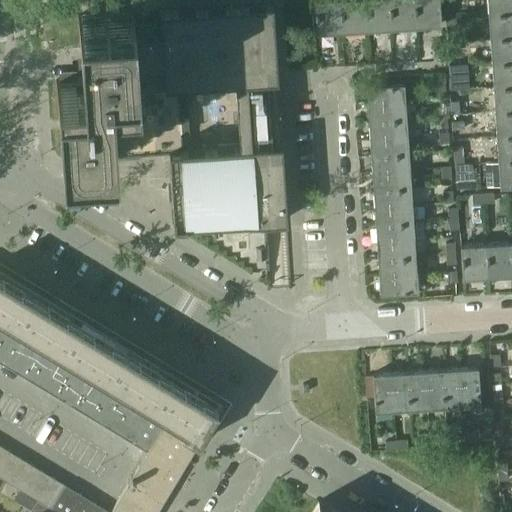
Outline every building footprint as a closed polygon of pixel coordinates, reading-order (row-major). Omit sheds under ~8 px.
[(339,0),(314,0),(316,32),(341,31),(339,0)] [(364,0),(339,0),(341,31),(366,29),(364,0)] [(388,0),(364,0),(366,29),(391,27),(388,0)] [(413,0),(388,0),(391,27),(415,26),(413,0)] [(438,0),(413,0),(415,26),(440,24),(438,0)] [(511,0),(486,0),(488,13),(511,11),(511,0)] [(277,85),(272,2),(159,10),(159,6),(132,8),(132,11),(129,12),(129,8),(106,10),(107,13),(103,13),(103,10),(80,11),(81,15),(77,15),(81,78),(55,80),(60,158),(63,158),(64,161),(86,160),(86,156),(89,156),(90,160),(112,158),(112,155),(115,154),(116,158),(139,156),(138,153),(168,151),(173,225),(263,219),(267,286),(279,286),(290,285),(286,218),(281,143),(277,85)] [(454,15),(453,2),(446,2),(446,15),(454,15)] [(511,11),(488,13),(489,38),(511,36),(511,11)] [(455,16),(446,16),(445,16),(445,25),(456,25),(455,16)] [(511,36),(489,38),(491,62),(511,60),(511,36)] [(455,40),(447,41),(447,51),(456,51),(455,40)] [(511,60),(491,62),(492,86),(511,84),(511,60)] [(457,78),(449,78),(449,89),(458,89),(457,78)] [(436,90),(444,89),(444,79),(435,79),(436,90)] [(403,83),(366,85),(367,103),(404,100),(403,83)] [(511,84),(492,86),(494,112),(511,110),(511,84)] [(404,100),(367,103),(368,120),(405,118),(404,100)] [(459,100),(450,101),(450,102),(451,114),(459,113),(459,102),(459,100)] [(441,114),(451,114),(450,102),(441,103),(441,114)] [(511,110),(494,112),(496,136),(511,134),(511,110)] [(446,116),(437,116),(438,127),(447,126),(446,116)] [(405,118),(368,120),(369,137),(406,134),(405,118)] [(464,120),(452,121),(452,129),(465,128),(464,120)] [(447,132),(438,133),(439,143),(448,143),(447,132)] [(406,134),(369,137),(370,154),(407,151),(406,134)] [(511,134),(496,136),(497,160),(511,158),(511,134)] [(462,146),(453,147),(454,163),(463,162),(462,146)] [(407,151),(370,154),(371,171),(408,168),(407,151)] [(511,158),(497,160),(499,186),(511,184),(511,158)] [(454,164),(455,176),(462,176),(462,164),(454,164)] [(450,166),(441,167),(441,177),(450,177),(450,166)] [(408,168),(371,171),(372,189),(410,186),(408,168)] [(410,186),(372,189),(374,206),(411,204),(410,186)] [(442,191),(443,202),(452,201),(451,191),(442,191)] [(482,193),(472,194),(472,203),(483,202),(482,193)] [(493,193),(482,193),(483,202),(493,202),(493,193)] [(411,204),(374,206),(375,223),(412,220),(411,204)] [(447,208),(448,218),(457,217),(456,208),(447,208)] [(457,217),(448,218),(448,229),(457,229),(457,217)] [(412,220),(375,223),(376,239),(413,236),(412,220)] [(413,236),(376,239),(377,257),(414,255),(413,236)] [(510,241),(486,243),(487,275),(511,274),(510,241)] [(445,243),(446,253),(455,252),(454,242),(445,243)] [(486,243),(460,245),(462,277),(487,275),(486,243)] [(455,252),(446,253),(446,264),(455,263),(455,252)] [(414,255),(377,257),(378,275),(415,273),(414,255)] [(156,369),(148,364),(140,359),(142,355),(128,346),(112,337),(110,341),(103,337),(94,331),(96,327),(82,319),(67,310),(65,314),(57,309),(48,304),(51,300),(37,291),(22,283),(20,286),(12,282),(3,277),(6,273),(0,269),(0,361),(18,373),(41,387),(64,401),(87,414),(110,428),(132,441),(147,450),(181,471),(204,433),(212,419),(222,403),(204,392),(201,396),(185,386),(187,382),(173,374),(158,365),(156,369)] [(456,270),(447,271),(447,282),(456,281),(456,270)] [(415,273),(378,275),(379,292),(416,290),(415,273)] [(489,355),(490,365),(499,365),(498,354),(489,355)] [(477,366),(459,367),(462,404),(479,403),(477,366)] [(459,367),(442,368),(444,405),(462,404),(459,367)] [(442,368),(424,369),(427,407),(444,405),(442,368)] [(424,369),(408,371),(410,408),(427,407),(424,369)] [(408,371),(390,372),(393,409),(410,408),(408,371)] [(375,410),(393,409),(390,372),(372,373),(375,410)] [(500,373),(491,373),(491,384),(500,383),(500,373)] [(492,390),(492,400),(501,399),(501,390),(492,390)] [(501,399),(492,400),(493,411),(502,411),(501,399)] [(494,422),(495,435),(502,435),(501,421),(494,422)] [(428,430),(428,432),(429,441),(429,442),(438,442),(437,429),(428,430)] [(463,430),(464,439),(490,437),(489,429),(463,430)] [(429,441),(428,432),(418,433),(418,442),(429,441)] [(504,445),(504,435),(502,435),(495,435),(495,446),(504,445)] [(406,439),(395,440),(396,449),(406,448),(406,439)] [(385,449),(396,449),(395,440),(385,440),(385,449)] [(0,463),(8,450),(0,445),(0,463)] [(5,480),(19,457),(8,450),(0,463),(0,476),(2,478),(5,480)] [(58,511),(155,511),(163,501),(159,498),(167,484),(171,486),(181,471),(147,450),(110,511),(64,484),(50,507),(58,511)] [(17,487),(31,464),(19,457),(5,480),(17,487)] [(496,459),(497,468),(506,468),(505,458),(496,459)] [(27,493),(41,470),(31,464),(17,487),(27,493)] [(506,468),(497,468),(498,480),(507,479),(506,468)] [(39,500),(52,477),(41,470),(27,493),(39,500)] [(50,507),(64,484),(63,483),(52,477),(39,500),(50,507)] [(31,511),(56,511),(36,500),(36,501),(20,491),(14,499),(30,510),(30,511),(31,511)] [(493,494),(494,504),(503,503),(502,494),(493,494)] [(335,511),(318,501),(310,511),(335,511)] [(503,511),(503,503),(494,504),(494,511),(503,511)]
